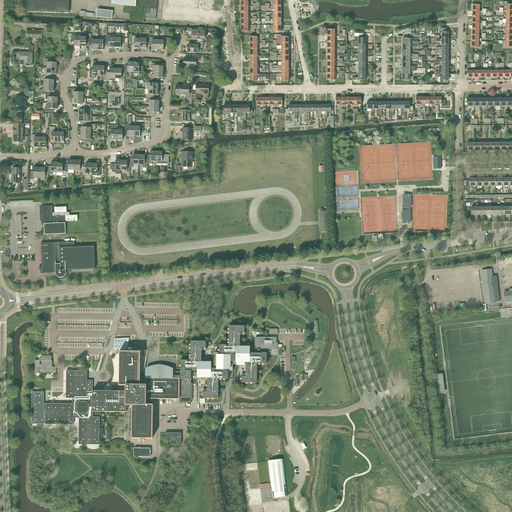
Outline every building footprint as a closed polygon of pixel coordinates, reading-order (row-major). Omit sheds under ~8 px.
[(28,0),(28,12),(68,13),(68,0),(28,0)] [(155,19),(156,15),(157,0),(146,0),(145,18),(155,19)] [(210,10),(211,1),(202,0),(163,0),(162,13),(182,15),(181,21),(201,23),(201,18),(202,9),(210,10)] [(105,10),(97,9),(96,17),(104,18),(105,10)] [(203,42),(203,39),(205,39),(205,31),(203,31),(203,28),(198,28),(198,30),(192,30),(192,33),(191,33),(191,37),(192,37),(192,36),(198,36),(197,42),(203,42)] [(441,38),(448,38),(448,32),(447,32),(447,28),(439,28),(439,31),(442,32),(441,38)] [(42,39),(42,31),(28,31),(27,38),(42,39)] [(77,34),(74,34),(68,34),(68,39),(71,39),(71,42),(74,42),(74,46),(80,46),(80,36),(77,36),(77,34)] [(89,37),(89,34),(86,34),(86,37),(80,36),(80,46),(86,46),(86,41),(89,41),(89,37)] [(112,35),(109,35),(106,35),(106,38),(106,42),(109,42),(109,47),(115,47),(115,38),(112,37),(112,35)] [(124,36),(121,35),(118,35),(118,38),(115,38),(115,47),(120,47),(121,42),(123,42),(124,36)] [(141,37),(135,36),(132,36),(132,43),(135,43),(134,48),(140,48),(141,38),(141,37)] [(149,38),(149,36),(146,36),(146,38),(141,38),(140,48),(146,48),(146,43),(149,43),(149,38)] [(92,38),(89,37),(89,41),(89,44),(91,44),(91,49),(97,50),(97,40),(94,40),(94,38),(92,38)] [(106,38),(103,38),(103,40),(97,40),(97,50),(103,50),(103,45),(106,45),(106,42),(106,38)] [(155,38),(152,38),(149,38),(149,43),(149,44),(152,45),(152,50),(158,50),(158,40),(155,40),(155,38)] [(163,50),(164,46),(170,47),(170,38),(161,38),(161,40),(158,40),(158,50),(163,50)] [(187,52),(197,53),(201,54),(201,53),(202,53),(202,52),(202,48),(203,49),(203,42),(196,42),(196,45),(188,45),(187,52)] [(31,66),(32,53),(17,53),(17,60),(24,60),(24,65),(31,66)] [(201,61),(201,55),(194,55),(194,58),(184,58),(184,66),(195,67),(196,61),(199,61),(198,62),(201,61)] [(47,62),(47,68),(56,68),(57,63),(51,62),(52,59),(45,59),(45,62),(47,62)] [(124,67),(124,74),(124,76),(127,76),(127,72),(133,72),(133,62),(128,62),(127,67),(124,67)] [(136,74),(139,74),(142,74),(142,68),(139,67),(139,62),(133,62),(133,72),(136,72),(136,74)] [(153,72),(163,72),(163,66),(158,66),(158,63),(151,63),(151,68),(153,68),(153,72)] [(98,76),(98,66),(93,66),(92,71),(90,71),(89,78),(95,78),(95,76),(98,76)] [(104,76),(104,78),(104,80),(107,81),(107,74),(107,71),(104,71),(104,66),(98,66),(98,76),(104,76)] [(44,77),(49,77),(51,77),(51,74),(56,74),(56,68),(47,68),(47,74),(44,74),(44,77)] [(107,81),(110,81),(115,81),(115,79),(116,69),(110,69),(110,74),(107,74),(107,81)] [(115,79),(119,79),(119,83),(124,83),(124,76),(124,74),(121,74),(122,69),(116,69),(115,79)] [(153,75),(151,75),(151,80),(153,80),(158,80),(158,78),(163,78),(163,72),(153,72),(153,75)] [(448,80),(448,74),(435,74),(435,77),(438,77),(438,82),(441,82),(442,82),(442,80),(448,80)] [(49,77),(44,77),(42,77),(42,80),(44,80),(44,85),(54,86),(54,80),(49,80),(49,77)] [(146,80),(146,83),(146,89),(148,89),(158,89),(158,83),(153,83),(153,80),(151,80),(146,80)] [(192,92),(192,98),(192,100),(197,100),(200,100),(200,94),(208,94),(208,84),(196,84),(196,92),(192,92)] [(41,94),(46,94),(48,94),(48,91),(53,92),(54,86),(44,85),(44,88),(38,91),(38,94),(41,94)] [(186,95),(186,96),(185,100),(186,100),(185,105),(191,105),(192,100),(192,98),(188,98),(189,86),(176,86),(176,96),(181,96),(181,95),(184,95),(186,95)] [(73,98),(83,98),(83,95),(86,95),(86,90),(79,89),(79,92),(74,92),(73,98)] [(158,95),(158,89),(148,89),(148,95),(146,95),(146,98),(147,98),(153,98),(153,95),(158,95)] [(45,99),(48,99),(48,103),(57,103),(57,97),(52,97),(52,94),(48,94),(46,94),(45,99)] [(25,111),(26,97),(16,97),(16,105),(14,105),(14,111),(25,111)] [(441,97),(435,97),(435,106),(437,106),(437,105),(441,105),(441,106),(445,106),(445,100),(441,100),(441,97)] [(85,104),(85,102),(86,98),(83,98),(73,98),(73,104),(78,104),(78,107),(84,107),(90,107),(90,104),(85,104)] [(147,103),(149,103),(149,106),(159,107),(159,101),(154,101),(154,98),(153,98),(147,98),(147,103)] [(406,120),(406,112),(406,109),(409,109),(409,112),(413,112),(413,106),(409,106),(409,102),(403,102),(403,116),(403,120),(406,120)] [(57,103),(48,103),(47,109),(45,109),(45,112),(52,112),(52,109),(57,109),(57,103)] [(230,120),(230,105),(224,105),(224,107),(221,107),(221,114),(224,114),(224,113),(227,113),(227,120),(230,120)] [(249,105),(243,105),(243,121),(245,121),(245,113),(249,113),(249,114),(252,114),(252,108),(249,108),(249,105)] [(294,105),(288,105),(288,108),(286,108),(286,116),(288,116),(288,112),(291,112),(291,119),(294,119),(294,105)] [(159,112),(159,107),(149,106),(149,112),(147,112),(147,115),(153,115),(153,112),(159,112)] [(91,112),(91,110),(91,107),(90,107),(84,107),(84,110),(79,110),(79,116),(89,116),(89,112),(91,112)] [(198,108),(195,108),(189,108),(189,111),(181,110),(181,121),(190,121),(190,114),(195,114),(195,111),(198,111),(198,108)] [(91,125),(91,122),(91,116),(89,116),(79,116),(79,122),(84,122),(84,125),(86,125),(91,125)] [(23,129),(24,124),(14,124),(13,134),(14,134),(14,141),(22,142),(23,129)] [(126,128),(126,131),(128,131),(128,136),(134,136),(134,126),(129,126),(129,124),(126,124),(126,125),(126,127),(126,128)] [(134,136),(140,136),(140,132),(143,133),(143,124),(137,124),(137,126),(134,126),(134,136)] [(91,133),(91,130),(95,130),(96,125),(91,125),(86,125),(86,127),(81,127),(81,133),(91,133)] [(117,130),(117,126),(108,125),(108,128),(108,135),(111,135),(111,140),(117,140),(117,130)] [(58,132),(55,132),(55,127),(49,127),(49,130),(49,135),(49,137),(52,137),(52,142),(58,142),(58,132)] [(64,137),(67,137),(67,129),(61,128),(61,132),(58,132),(58,142),(61,142),(63,143),(64,137)] [(125,135),(126,131),(126,128),(123,128),(123,130),(117,130),(117,140),(122,140),(123,135),(125,135)] [(191,140),(192,129),(183,128),(182,133),(183,133),(183,140),(191,140)] [(46,130),(46,135),(46,138),(40,137),(40,147),(46,147),(46,142),(49,142),(49,137),(49,135),(49,130),(46,130)] [(91,139),(91,133),(81,133),(81,139),(86,139),(86,142),(93,142),(93,139),(91,139)] [(34,147),(40,147),(40,137),(35,137),(35,135),(32,135),(32,142),(34,142),(34,147)] [(147,160),(147,163),(150,163),(150,161),(156,161),(156,152),(151,151),(150,157),(148,156),(147,160)] [(156,164),(168,164),(169,156),(162,155),(162,152),(156,152),(156,161),(156,164)] [(193,160),(193,152),(183,152),(183,161),(182,161),(181,167),(191,167),(192,160),(193,160)] [(130,167),(133,167),(133,165),(139,165),(139,155),(133,155),(133,160),(130,160),(130,166),(130,167)] [(142,167),(144,167),(147,167),(147,163),(147,160),(145,160),(145,155),(139,155),(139,165),(142,165),(142,167)] [(74,170),(74,161),(69,160),(68,165),(65,165),(65,168),(65,172),(68,172),(68,170),(74,170)] [(121,170),(121,161),(116,160),(115,165),(110,165),(110,170),(112,170),(112,172),(118,172),(118,170),(121,170)] [(80,173),(83,173),(83,168),(83,166),(80,166),(80,161),(74,161),(74,170),(80,170),(80,173)] [(130,173),(130,167),(130,166),(127,166),(127,161),(121,161),(121,170),(127,170),(127,173),(130,173)] [(48,174),(51,174),(53,175),(53,172),(57,172),(57,163),(51,163),(51,168),(48,168),(48,173),(48,174)] [(62,173),(62,175),(62,178),(65,178),(65,172),(65,168),(63,168),(63,163),(57,163),(57,172),(62,173)] [(83,175),(86,175),(88,175),(88,173),(91,173),(92,164),(86,163),(86,168),(83,168),(83,173),(83,175)] [(92,164),(91,173),(97,173),(97,176),(100,176),(100,169),(97,169),(98,164),(92,164)] [(20,183),(20,168),(12,168),(12,183),(20,183)] [(39,177),(39,168),(34,168),(33,173),(30,173),(30,179),(33,179),(33,177),(39,177)] [(43,180),(45,180),(48,180),(48,174),(48,173),(45,173),(45,168),(39,168),(39,177),(43,178),(43,180)] [(469,189),(469,186),(476,186),(476,179),(469,179),(469,181),(465,181),(466,189),(469,189)] [(52,206),(41,206),(42,224),(44,224),(44,235),(66,234),(65,221),(77,221),(77,215),(69,215),(69,213),(67,213),(66,207),(54,207),(55,213),(53,213),(52,206)] [(74,242),(41,243),(42,267),(39,267),(40,270),(41,270),(41,273),(55,273),(56,275),(57,276),(59,277),(61,278),(61,280),(63,279),(65,278),(67,277),(68,275),(68,272),(71,272),(70,272),(70,270),(95,269),(94,246),(74,247),(74,242)] [(484,289),(485,304),(490,303),(495,303),(495,302),(497,302),(500,301),(499,301),(498,297),(498,293),(497,292),(496,293),(496,288),(496,287),(497,287),(497,286),(496,281),(495,276),(496,276),(492,276),(491,269),(486,270),(481,271),(484,289)] [(43,392),(31,392),(31,424),(73,425),(73,418),(79,418),(79,444),(99,445),(100,417),(93,417),(93,411),(126,411),(126,405),(132,405),(132,438),(152,438),(153,404),(146,404),(146,399),(179,399),(179,403),(191,403),(191,400),(192,400),(192,383),(191,383),(191,371),(201,371),(201,377),(207,377),(207,392),(202,392),(202,398),(218,398),(218,379),(228,379),(228,371),(225,371),(225,369),(230,369),(230,355),(239,356),(239,361),(246,361),(245,376),(241,376),(241,383),(257,383),(257,364),(267,364),(267,353),(266,353),(266,350),(278,350),(278,344),(276,344),(276,338),(255,337),(255,350),(256,350),(256,353),(249,353),(249,347),(240,347),(240,332),(244,332),(245,326),(229,326),(229,345),(219,345),(219,353),(222,353),(222,355),(217,355),(217,369),(211,368),(211,363),(201,363),(202,348),(206,348),(206,341),(190,341),(190,360),(180,360),(180,372),(173,372),(173,369),(167,367),(163,366),(161,366),(161,365),(159,365),(157,365),(157,366),(155,366),(151,367),(146,369),(146,371),(140,371),(140,351),(119,351),(119,385),(113,385),(113,391),(91,391),(92,385),(87,385),(87,371),(66,371),(66,398),(73,398),(73,404),(46,404),(43,404),(43,392)] [(114,340),(114,350),(126,351),(126,340),(114,340)] [(35,373),(56,373),(56,367),(52,367),(52,360),(49,360),(49,356),(41,356),(41,367),(35,366),(35,373)] [(181,445),(181,433),(165,433),(165,438),(177,438),(177,445),(181,445)] [(150,448),(136,448),(136,457),(150,457),(150,448)] [(272,495),(287,494),(283,459),(267,461),(270,486),(271,486),(272,495)]
